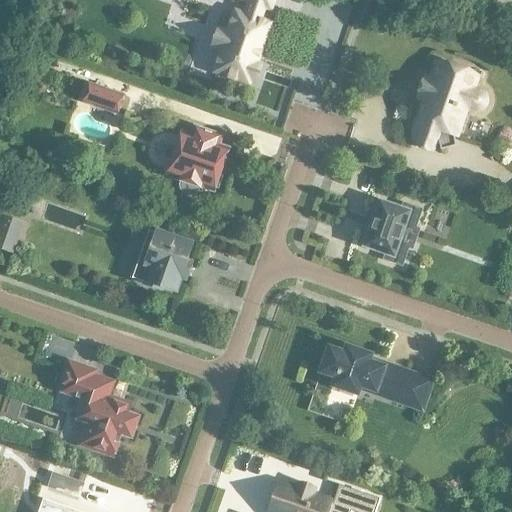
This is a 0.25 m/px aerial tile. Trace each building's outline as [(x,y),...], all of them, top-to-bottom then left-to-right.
[(241,0),(249,3),(246,14),(235,11),(228,32),(217,28),(211,47),(221,51),(214,73),(250,85),(251,81),(255,83),(262,64),(258,62),(271,23),(261,19),(265,8),(271,10),(274,0),(241,0)] [(465,108),(473,110),(474,111),(476,111),(478,111),(479,110),(481,110),(483,109),(484,107),(485,106),(486,105),(486,103),(487,101),(487,100),(486,98),(486,96),(485,95),(484,93),(482,92),(481,91),(479,90),(472,88),(476,77),(468,75),(469,72),(460,69),(459,71),(438,64),(433,80),(427,78),(420,98),(426,100),(423,107),(422,109),(420,114),(420,116),(418,123),(417,143),(432,149),(439,130),(445,132),(456,136),(464,111),(465,108)] [(90,84),(84,103),(85,103),(85,101),(93,104),(93,106),(117,114),(124,95),(90,84)] [(195,127),(193,135),(192,136),(182,132),(167,175),(177,179),(177,180),(182,181),(180,185),(181,189),(184,192),(191,194),(195,193),(198,191),(199,187),(203,189),(204,188),(214,191),(216,187),(218,188),(222,177),(220,176),(220,173),(222,174),(224,167),(223,167),(229,149),(219,145),(222,136),(195,127)] [(385,255),(385,256),(384,260),(403,266),(409,247),(400,244),(407,225),(416,228),(422,210),(403,203),(402,208),(381,200),(379,199),(379,201),(373,217),(373,219),(372,218),(371,219),(373,220),(370,227),(369,227),(368,228),(369,228),(369,230),(363,246),(362,248),(364,248),(385,255)] [(0,248),(14,254),(21,231),(9,226),(9,224),(7,223),(8,220),(11,221),(11,219),(1,215),(0,219),(0,248)] [(151,267),(145,284),(161,290),(162,287),(176,292),(181,277),(187,279),(192,264),(186,262),(192,245),(157,232),(155,237),(149,235),(141,258),(147,260),(145,265),(151,267)] [(372,355),(346,346),(344,352),(328,347),(320,372),(335,378),(332,386),(358,395),(361,386),(399,400),(408,374),(369,361),(372,355)] [(109,397),(114,382),(95,375),(97,371),(69,361),(58,391),(85,400),(78,419),(87,422),(80,445),(114,457),(122,434),(132,438),(139,417),(125,413),(126,409),(115,405),(117,400),(109,397)] [(53,474),(48,490),(79,500),(85,485),(53,474)] [(281,483),(271,511),(350,511),(351,511),(354,511),(375,511),(380,499),(340,486),(334,502),(312,494),(314,490),(299,484),(297,489),(281,483)] [(81,511),(44,499),(43,501),(60,506),(57,511),(81,511)]
